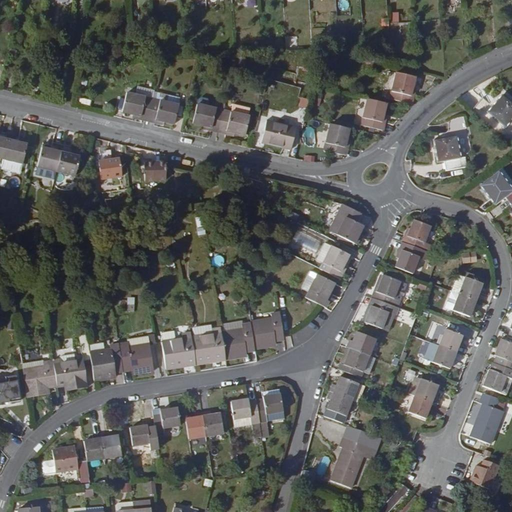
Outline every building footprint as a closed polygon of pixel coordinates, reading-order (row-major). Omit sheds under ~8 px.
[(407,89),(404,89),(405,81),(408,70),(389,65),(383,91),(405,96),(407,89)] [(137,81),(135,89),(152,93),(154,85),(137,81)] [(154,85),(152,93),(179,100),(181,91),(154,85)] [(123,106),(132,109),(141,111),(140,113),(148,115),(152,93),(135,89),(127,87),(123,106)] [(492,99),(481,91),(471,104),(481,113),(488,105),(504,119),(511,109),(511,97),(501,88),(492,99)] [(357,118),(378,123),(380,116),(377,116),(379,108),(382,96),(363,92),(357,118)] [(164,116),(175,118),(179,100),(152,93),(148,115),(156,117),(156,114),(164,116)] [(298,107),(308,109),(309,99),(300,97),(298,107)] [(211,122),(210,124),(218,126),(223,104),(197,98),(193,117),(203,120),(211,122)] [(231,106),(248,110),(249,102),(232,99),(231,106)] [(218,126),(227,128),(228,125),(235,127),(245,129),(249,110),(248,110),(231,106),(223,104),(218,126)] [(290,143),(295,121),(266,114),(261,136),(290,143)] [(324,144),(345,149),(347,142),(344,141),(346,134),(348,123),(329,118),(324,144)] [(1,133),(0,133),(0,153),(4,154),(9,135),(10,130),(2,129),(1,130),(1,133)] [(468,159),(466,150),(460,152),(455,129),(434,133),(438,155),(445,154),(446,164),(468,159)] [(313,130),(306,132),(308,145),(315,144),(313,130)] [(9,135),(4,154),(23,159),(27,140),(18,138),(9,135)] [(52,146),(42,143),(38,162),(57,167),(63,139),(54,137),(53,142),(52,146)] [(57,167),(76,171),(80,152),(71,150),(72,147),(73,142),(63,139),(57,167)] [(124,171),(122,153),(101,156),(103,174),(124,171)] [(20,168),(23,159),(4,154),(2,164),(20,168)] [(144,160),(147,178),(168,175),(166,160),(165,157),(144,160)] [(505,190),(511,184),(511,183),(498,165),(480,178),(494,198),(505,190)] [(342,199),(338,208),(345,212),(337,229),(338,230),(354,237),(357,231),(362,220),(356,217),(360,208),(342,199)] [(329,225),(337,229),(345,212),(338,208),(329,225)] [(429,219),(413,213),(409,223),(407,229),(409,230),(407,237),(428,245),(430,238),(423,235),(429,219)] [(409,230),(407,229),(409,223),(406,221),(401,235),(407,237),(409,230)] [(316,248),(322,236),(297,224),(291,236),(316,248)] [(337,232),(353,240),(354,237),(338,230),(337,232)] [(396,249),(399,250),(401,243),(404,244),(407,237),(401,235),(396,249)] [(316,254),(322,257),(331,240),(325,237),(316,254)] [(395,259),(412,266),(418,249),(425,252),(428,245),(407,237),(404,244),(401,243),(399,250),(395,259)] [(319,263),(341,273),(343,268),(339,267),(342,260),(346,262),(352,251),(331,240),(322,257),(319,263)] [(463,253),(475,251),(474,243),(462,245),(463,253)] [(311,265),(302,282),(308,286),(317,268),(311,265)] [(478,275),(480,270),(467,265),(465,270),(458,286),(475,293),(481,276),(478,275)] [(379,285),(377,285),(383,268),(380,267),(371,291),(376,293),(379,285)] [(458,286),(465,270),(458,267),(452,283),(458,286)] [(325,294),(328,288),(334,277),(317,268),(308,286),(305,291),(322,299),(326,302),(329,296),(325,294)] [(399,274),(383,268),(377,285),(379,285),(376,293),(397,300),(399,293),(393,291),(399,274)] [(452,283),(446,300),(452,303),(458,286),(452,283)] [(475,293),(458,286),(452,303),(469,309),(475,293)] [(371,291),(363,314),(365,315),(371,299),(374,299),(376,293),(371,291)] [(365,315),(382,321),(388,305),(394,307),(397,300),(376,293),(374,299),(371,299),(365,315)] [(388,324),(394,307),(388,305),(382,321),(388,324)] [(253,316),(257,342),(275,339),(274,332),(285,330),(281,306),(274,307),(275,312),(253,316)] [(227,346),(228,352),(246,349),(245,343),(257,342),(253,316),(244,317),(245,323),(224,327),(227,346)] [(197,351),(198,357),(216,354),(215,348),(227,346),(224,327),(223,321),(215,322),(216,328),(194,331),(197,351)] [(462,328),(445,322),(439,338),(455,345),(462,328)] [(353,334),(350,333),(347,340),(368,348),(375,332),(356,325),(353,334)] [(185,333),(184,327),(184,326),(164,330),(166,336),(185,333)] [(169,362),(186,359),(185,353),(197,351),(194,331),(193,326),(184,327),(185,333),(166,336),(164,337),(169,362)] [(55,354),(59,380),(71,378),(71,384),(89,381),(84,350),(92,348),(89,330),(81,331),(83,341),(62,344),(63,353),(55,354)] [(130,334),(130,336),(131,342),(152,338),(151,330),(130,334)] [(494,349),(496,349),(493,357),(511,363),(511,355),(510,355),(511,351),(511,337),(500,333),(494,349)] [(424,351),(449,361),(455,345),(439,338),(431,335),(424,351)] [(131,342),(130,336),(121,338),(126,363),(137,361),(138,367),(156,364),(152,338),(131,342)] [(92,348),(97,374),(115,371),(114,366),(126,363),(121,338),(112,339),(113,345),(92,348)] [(347,349),(344,358),(341,356),(338,363),(360,371),(362,365),(368,348),(347,340),(344,348),(347,349)] [(376,351),(368,348),(362,365),(370,368),(376,351)] [(48,360),(47,355),(47,354),(25,357),(26,363),(48,360)] [(55,354),(47,355),(48,360),(26,363),(30,391),(49,388),(48,382),(59,380),(55,354)] [(506,369),(511,371),(511,369),(511,363),(493,357),(490,364),(489,363),(482,379),(499,386),(506,369)] [(7,365),(0,363),(0,400),(4,400),(3,397),(12,396),(12,397),(23,395),(19,370),(8,371),(7,365)] [(511,371),(506,369),(499,386),(505,388),(511,371)] [(352,393),(358,377),(340,370),(336,379),(333,377),(330,385),(352,393)] [(413,376),(419,379),(421,372),(416,370),(413,376)] [(434,387),(438,378),(421,372),(419,379),(413,376),(410,386),(415,388),(431,395),(438,397),(441,389),(434,387)] [(365,380),(358,377),(352,393),(359,396),(365,380)] [(352,393),(330,385),(327,392),(331,394),(325,410),(343,417),(352,393)] [(499,392),(484,387),(481,397),(486,398),(480,413),(477,412),(471,429),(490,437),(503,404),(496,402),(499,392)] [(431,395),(415,388),(409,405),(425,411),(431,395)] [(264,393),(265,396),(257,397),(262,429),(269,428),(267,415),(283,413),(280,391),(264,393)] [(359,396),(352,393),(343,417),(350,419),(359,396)] [(262,429),(257,397),(249,398),(249,396),(232,399),(234,414),(252,411),(253,417),(255,433),(263,431),(262,429)] [(155,420),(157,430),(165,428),(164,423),(180,420),(177,402),(161,405),(160,403),(153,404),(155,420)] [(203,408),(206,431),(223,429),(220,408),(211,410),(211,406),(203,408)] [(388,410),(383,407),(379,418),(384,420),(388,410)] [(196,409),(196,412),(186,413),(189,434),(206,431),(203,408),(196,409)] [(252,411),(234,414),(235,420),(253,417),(252,411)] [(151,437),(151,443),(159,442),(157,430),(155,420),(147,421),(147,419),(131,422),(133,440),(151,437)] [(373,453),(377,443),(345,430),(341,440),(346,442),(340,458),(338,457),(331,474),(351,482),(363,449),(373,453)] [(110,435),(109,431),(102,432),(106,455),(124,452),(120,433),(110,435)] [(416,436),(403,431),(400,438),(413,443),(416,436)] [(88,454),(89,458),(106,455),(102,432),(95,433),(96,437),(86,439),(88,454)] [(411,450),(413,443),(400,438),(397,445),(411,450)] [(54,445),(55,454),(57,467),(79,462),(80,472),(91,470),(89,458),(88,454),(78,456),(75,441),(54,445)] [(482,459),(477,457),(471,474),(491,481),(500,457),(484,451),(482,459)] [(44,466),(47,469),(57,467),(55,454),(45,456),(43,459),(44,466)] [(302,470),(301,480),(313,482),(314,472),(302,470)] [(149,475),(151,488),(158,488),(157,475),(149,475)] [(405,497),(410,490),(401,483),(396,490),(405,497)] [(120,493),(131,493),(131,484),(120,484),(120,493)] [(136,504),(152,502),(151,494),(135,496),(136,504)] [(88,502),(89,509),(106,507),(105,500),(88,502)] [(181,503),(175,501),(171,511),(189,511),(179,509),(181,503)] [(428,501),(424,511),(440,511),(436,510),(438,504),(428,501)] [(21,511),(40,511),(39,502),(21,504),(21,505),(21,511)] [(71,504),(72,511),(89,509),(88,502),(71,504)] [(153,511),(152,502),(136,504),(137,511),(153,511)] [(207,503),(204,511),(211,511),(214,505),(207,503)]
